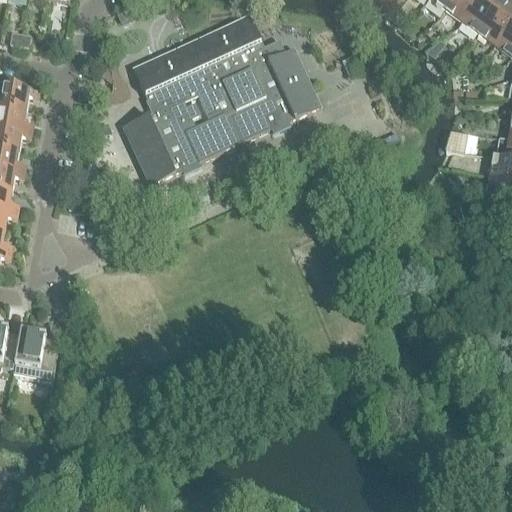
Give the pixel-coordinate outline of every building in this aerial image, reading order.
[(46,0),(46,5),(68,9),(69,0),(46,0)] [(431,0),(429,4),(445,16),(456,0),(431,0)] [(456,0),(445,16),(461,27),(481,0),(456,0)] [(495,0),(493,4),(487,0),(481,0),(461,27),(479,40),(506,0),(495,0)] [(511,7),(511,0),(506,0),(479,40),(495,51),(511,27),(511,17),(507,14),(511,7)] [(116,31),(149,14),(145,5),(111,22),(116,31)] [(122,133),(139,169),(150,192),(200,169),(238,152),(237,149),(269,135),(270,137),(319,115),(292,55),(283,59),(277,46),(262,53),(248,22),(132,76),(152,120),(122,133)] [(511,27),(495,51),(511,63),(511,61),(511,27)] [(9,50),(18,51),(20,40),(10,39),(9,50)] [(30,42),(20,40),(18,51),(28,53),(30,42)] [(59,58),(61,47),(51,46),(49,57),(59,58)] [(0,112),(25,117),(27,103),(37,105),(38,97),(0,90),(0,112)] [(0,133),(31,139),(33,131),(23,129),(25,117),(0,112),(0,133)] [(94,145),(109,138),(106,130),(90,137),(94,145)] [(0,154),(18,157),(20,143),(30,145),(31,139),(0,133),(0,154)] [(511,142),(509,142),(509,145),(499,144),(496,160),(496,161),(511,163),(511,142)] [(16,169),(18,157),(0,154),(0,174),(25,179),(26,171),(16,169)] [(511,163),(496,161),(496,160),(493,160),(492,169),(489,180),(511,184),(511,163)] [(24,186),(25,179),(0,174),(0,195),(12,197),(14,184),(24,186)] [(511,184),(489,180),(485,201),(511,205),(511,184)] [(9,210),(12,197),(0,195),(0,216),(18,219),(19,212),(9,210)] [(17,226),(18,219),(0,216),(0,237),(5,238),(7,224),(17,226)] [(2,250),(5,238),(0,237),(0,257),(11,260),(12,252),(2,250)] [(10,266),(11,260),(0,257),(0,264),(10,266)] [(2,373),(14,375),(20,340),(8,338),(8,333),(0,331),(0,377),(1,377),(2,373)] [(20,340),(14,375),(13,380),(37,384),(37,386),(52,389),(59,347),(46,344),(46,340),(21,335),(20,340)]
